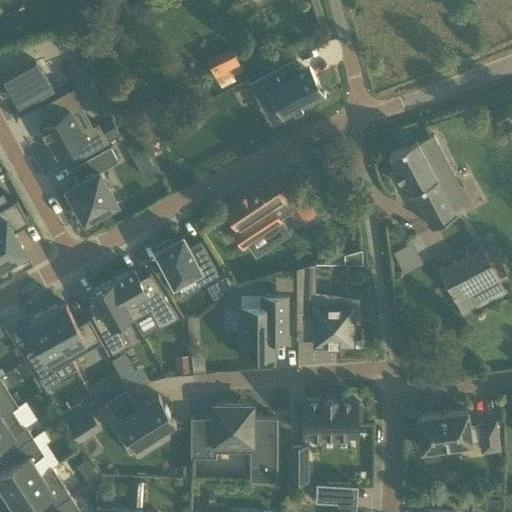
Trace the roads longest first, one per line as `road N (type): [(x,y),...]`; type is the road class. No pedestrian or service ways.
road 1 (residential): [(70,260),(280,148),(356,119)]
road 2 (unclassified): [(356,119),(390,372)]
road 3 (residential): [(390,372),(196,387)]
road 4 (unclassified): [(356,119),(511,64)]
road 5 (residential): [(70,260),(0,133)]
road 6 (unclassified): [(356,119),(355,79),(333,0)]
road 7 (residential): [(392,394),(511,379)]
